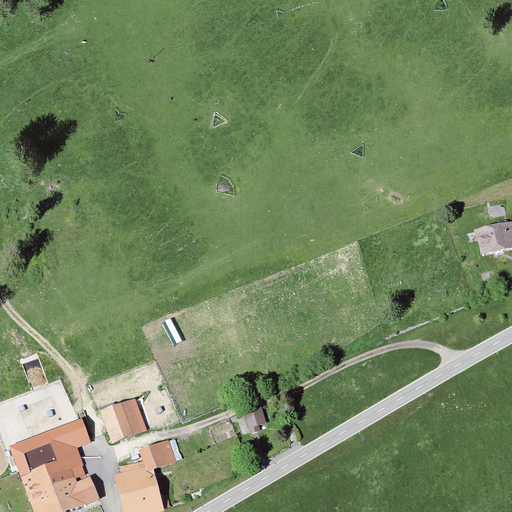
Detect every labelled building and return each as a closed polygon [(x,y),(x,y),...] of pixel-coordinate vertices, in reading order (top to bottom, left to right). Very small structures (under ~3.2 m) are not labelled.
[(479,241),(482,255),(511,247),(511,224),(475,232),(477,241),(479,241)] [(142,399),(115,410),(113,405),(102,409),(104,414),(102,415),(112,443),(145,430),(143,426),(151,423),(142,399)] [(259,409),(245,413),(250,428),(264,424),(259,409)] [(80,424),(53,434),(60,452),(87,442),(80,424)] [(289,443),(297,440),(291,425),(283,428),(289,443)] [(43,458),(60,452),(53,434),(11,449),(12,454),(6,456),(13,474),(19,471),(22,478),(47,468),(43,458)] [(174,441),(140,453),(144,463),(147,470),(150,470),(150,471),(181,459),(174,441)] [(74,458),(47,468),(22,478),(35,511),(61,511),(97,498),(89,480),(77,485),(71,471),(82,466),(79,457),(74,459),(74,458)] [(120,468),(122,476),(147,470),(144,463),(120,468)] [(122,476),(118,477),(125,511),(156,511),(159,511),(150,471),(150,470),(147,470),(122,476)]
